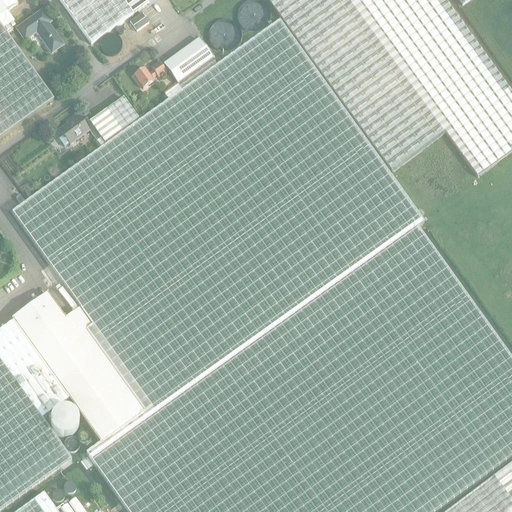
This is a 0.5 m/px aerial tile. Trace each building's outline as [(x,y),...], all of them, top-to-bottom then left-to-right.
[(0,0),(0,24),(3,29),(14,22),(7,12),(18,4),(14,0),(0,0)] [(59,0),(92,44),(154,0),(59,0)] [(267,0),(283,20),(393,173),(408,162),(446,134),(476,177),(478,179),(511,154),(511,95),(507,89),(482,53),(481,53),(481,52),(470,37),(446,3),(443,0),(267,0)] [(264,22),(262,14),(259,15),(257,4),(245,7),(249,26),(264,22)] [(52,54),(64,46),(49,25),(51,23),(43,12),(17,30),(25,42),(37,33),(52,54)] [(137,31),(149,23),(143,13),(130,21),(137,31)] [(28,202),(11,214),(80,311),(150,409),(101,444),(85,455),(126,511),(435,511),(511,457),(511,361),(420,233),(417,229),(424,224),(279,23),(218,67),(183,91),(169,101),(148,117),(139,123),(28,202)] [(0,138),(54,100),(3,29),(0,24),(0,138)] [(199,40),(164,65),(177,84),(178,84),(183,91),(218,67),(213,60),(213,59),(199,40)] [(133,77),(141,88),(143,90),(153,83),(152,81),(157,78),(158,80),(167,73),(159,62),(150,69),(152,73),(148,76),(144,70),(133,77)] [(64,136),(58,140),(64,148),(70,144),(70,145),(88,133),(100,148),(138,121),(123,100),(121,100),(120,101),(112,107),(106,112),(90,123),(89,124),(86,120),(82,123),(78,118),(71,122),(72,123),(60,132),(64,136)] [(15,198),(20,206),(25,202),(20,194),(15,198)] [(71,402),(101,444),(150,409),(80,311),(66,321),(50,298),(14,324),(71,402)] [(5,331),(0,334),(0,360),(44,421),(71,402),(14,324),(5,331)] [(0,511),(69,462),(71,460),(66,453),(64,450),(44,421),(0,360),(0,511)] [(87,470),(93,466),(87,457),(81,462),(87,470)] [(511,466),(450,511),(511,511),(511,502),(506,494),(511,489),(511,466)] [(39,499),(34,502),(41,511),(55,511),(44,496),(39,499)] [(64,511),(86,511),(77,498),(62,508),(64,511)] [(41,511),(34,502),(20,511),(41,511)]
